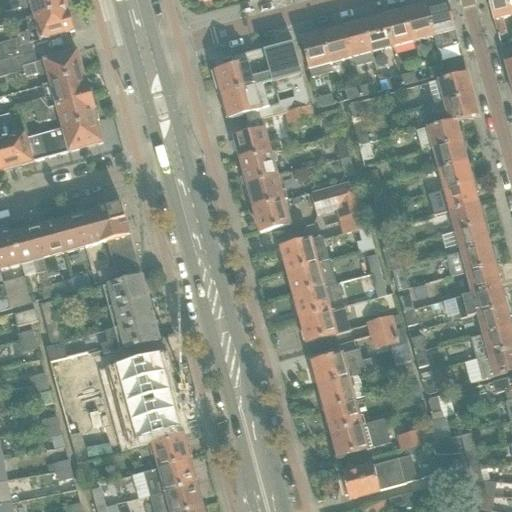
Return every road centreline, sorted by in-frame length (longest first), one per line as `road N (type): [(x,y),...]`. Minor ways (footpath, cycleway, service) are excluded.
road 1 (primary): [(226,367),(170,158)]
road 2 (residential): [(144,55),(347,0)]
road 3 (residential): [(170,158),(0,204)]
road 4 (residential): [(465,0),(511,167)]
road 5 (primary): [(280,511),(253,411),(226,367)]
road 6 (primary): [(226,367),(255,511)]
